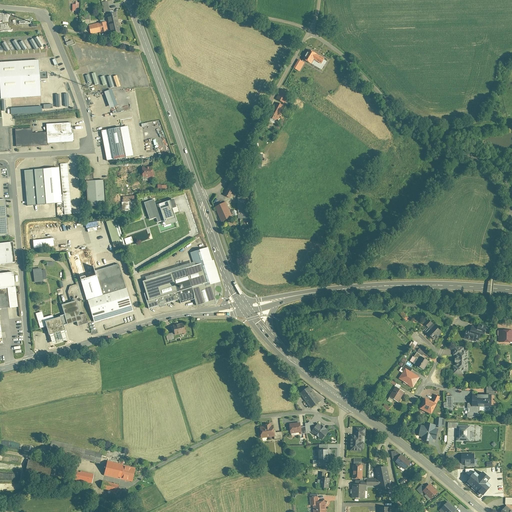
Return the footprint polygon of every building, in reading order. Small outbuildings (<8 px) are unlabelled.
[(101,4),(103,13),(110,11),(109,2),(101,4)] [(110,35),(120,33),(116,14),(107,16),(108,22),(89,25),(91,35),(110,31),(110,35)] [(317,64),(320,66),(325,59),(309,49),(302,59),(315,67),(317,64)] [(0,63),(0,87),(0,99),(40,97),(38,61),(0,63)] [(322,68),(327,71),(331,64),(325,61),(322,68)] [(281,90),(276,99),(283,103),(288,94),(281,90)] [(268,116),(277,121),(284,107),(275,102),(268,116)] [(45,133),(32,134),(32,129),(15,130),(15,146),(46,145),(46,142),(73,141),(72,124),(45,125),(45,133)] [(106,161),(124,157),(118,128),(100,132),(106,161)] [(23,172),(26,207),(62,204),(59,169),(23,172)] [(142,169),(142,180),(153,180),(153,169),(142,169)] [(92,173),(84,174),(86,208),(105,207),(103,181),(92,182),(92,173)] [(223,194),(230,198),(237,186),(230,182),(223,194)] [(237,197),(238,220),(250,219),(249,196),(237,197)] [(162,223),(164,228),(176,224),(169,200),(156,204),(160,215),(155,217),(157,225),(162,223)] [(121,202),(122,213),(135,212),(134,202),(121,202)] [(225,204),(215,208),(221,221),(231,217),(225,204)] [(16,286),(14,286),(13,273),(0,274),(0,263),(14,262),(12,244),(0,244),(0,343),(1,343),(0,330),(0,288),(7,288),(10,320),(19,319),(16,286)] [(142,295),(147,311),(178,301),(179,304),(193,300),(193,306),(214,305),(214,284),(220,283),(208,248),(188,253),(190,261),(140,277),(145,294),(142,295)] [(118,265),(107,268),(103,257),(93,260),(96,272),(92,273),(93,278),(82,281),(94,323),(132,312),(121,274),(118,265)] [(32,271),(33,279),(45,278),(45,271),(32,271)] [(51,321),(43,323),(46,336),(48,335),(62,331),(59,319),(64,318),(66,325),(76,323),(77,327),(87,324),(85,315),(79,316),(75,302),(61,305),(59,293),(62,293),(59,280),(48,282),(50,298),(51,321)] [(424,325),(430,330),(434,326),(435,325),(429,319),(424,325)] [(171,326),(173,337),(186,335),(184,324),(171,326)] [(481,333),(484,334),(486,327),(477,325),(475,332),(481,333)] [(426,335),(433,341),(435,339),(436,340),(439,336),(438,335),(440,333),(434,326),(430,330),(426,335)] [(48,335),(51,346),(65,342),(62,331),(48,335)] [(479,340),(481,333),(470,331),(469,332),(467,332),(464,339),(472,342),(473,338),(479,340)] [(511,331),(499,331),(499,342),(511,342),(511,331)] [(464,348),(453,348),(453,375),(462,375),(462,372),(467,372),(468,351),(464,351),(464,348)] [(415,367),(423,371),(428,362),(421,358),(415,367)] [(398,380),(413,389),(418,379),(405,371),(398,380)] [(300,394),(312,409),(321,402),(309,387),(300,394)] [(389,399),(397,403),(404,393),(395,388),(389,399)] [(451,397),(446,397),(446,404),(443,404),(444,408),(447,408),(447,410),(453,409),(453,406),(451,406),(451,397)] [(478,407),(491,407),(491,397),(472,397),(471,405),(471,407),(478,407)] [(419,410),(430,415),(435,405),(423,399),(419,410)] [(471,407),(471,405),(467,405),(467,417),(478,417),(478,407),(471,407)] [(321,425),(319,423),(312,431),(322,440),(330,431),(326,428),(326,427),(322,424),(321,425)] [(261,438),(274,437),(274,433),(273,426),(272,426),(271,424),(262,425),(263,427),(260,427),(261,438)] [(288,425),(289,434),(301,432),(300,427),(299,424),(288,425)] [(432,439),(436,440),(438,431),(434,431),(435,426),(425,424),(424,427),(420,426),(418,437),(421,437),(421,441),(432,443),(432,439)] [(459,438),(468,438),(468,427),(458,428),(459,438)] [(351,436),(350,451),(361,451),(364,448),(365,436),(363,434),(363,428),(355,428),(355,436),(351,436)] [(52,442),(49,453),(98,465),(100,453),(52,442)] [(328,450),(319,450),(319,464),(328,464),(328,450)] [(474,453),(461,454),(461,465),(474,464),(474,453)] [(401,455),(396,461),(405,469),(411,463),(401,455)] [(106,461),(103,475),(129,482),(133,468),(106,461)] [(28,462),(25,470),(47,476),(50,468),(28,462)] [(353,465),(352,479),(362,479),(362,465),(353,465)] [(397,484),(391,485),(386,467),(375,470),(377,479),(367,479),(367,486),(378,486),(379,489),(388,492),(398,490),(397,484)] [(76,471),(74,481),(91,484),(93,475),(76,471)] [(468,482),(483,494),(490,487),(485,483),(489,478),(482,472),(478,477),(475,474),(468,482)] [(319,488),(328,489),(329,479),(320,478),(319,488)] [(103,481),(100,489),(116,494),(119,486),(103,481)] [(351,498),(365,498),(365,486),(352,485),(351,498)] [(431,500),(437,493),(428,485),(422,492),(431,500)] [(313,511),(325,511),(324,502),(319,502),(318,497),(310,498),(311,506),(313,506),(313,511)]
